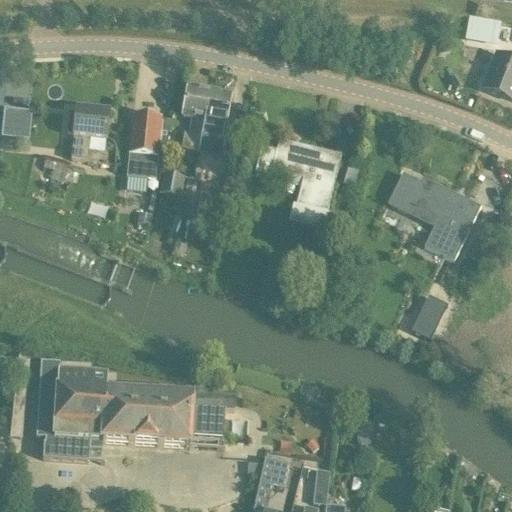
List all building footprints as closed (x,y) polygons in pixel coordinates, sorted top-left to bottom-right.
[(470,20),(466,43),(494,48),(498,25),(470,20)] [(511,64),(495,58),(482,92),(511,104),(511,64)] [(181,120),(191,122),(188,136),(184,135),(181,151),(198,154),(204,123),(209,93),(187,89),(181,120)] [(231,97),(209,93),(204,123),(198,154),(222,159),(227,126),(226,126),(231,97)] [(75,111),(74,125),(71,125),(67,126),(67,134),(69,137),(73,137),(70,162),(86,164),(89,141),(106,142),(108,115),(75,111)] [(3,112),(1,133),(7,133),(21,135),(30,130),(31,114),(3,112)] [(161,121),(133,118),(126,180),(154,183),(161,121)] [(302,181),(296,208),(292,207),(288,225),(325,234),(329,216),(326,216),(340,158),(278,143),(275,154),(260,150),(254,176),(270,180),(272,174),(302,181)] [(82,178),(83,171),(73,169),(71,175),(82,178)] [(183,180),(163,176),(159,196),(180,200),(183,180)] [(479,210),(422,182),(408,211),(436,225),(424,250),(453,264),(479,210)] [(221,222),(225,202),(201,196),(196,217),(221,222)] [(134,251),(157,257),(161,241),(138,235),(134,251)] [(422,327),(428,313),(414,307),(408,320),(422,327)] [(30,359),(18,357),(9,439),(21,440),(30,359)] [(92,369),(41,365),(41,377),(43,377),(42,390),(39,390),(39,392),(42,392),(41,405),(39,405),(39,407),(41,407),(40,420),(38,420),(38,421),(40,422),(39,435),(37,435),(36,441),(45,441),(45,446),(44,445),(43,461),(50,462),(50,460),(86,462),(87,451),(102,451),(102,445),(191,451),(191,445),(217,447),(217,452),(223,453),(224,446),(222,447),(224,414),(233,415),(234,399),(195,396),(195,398),(116,393),(118,377),(91,375),(92,369)] [(496,393),(506,380),(496,372),(486,385),(496,393)] [(266,461),(253,511),(267,511),(273,488),(284,490),(290,467),(266,461)] [(312,506),(326,508),(326,498),(328,477),(316,474),(312,506)] [(496,503),(506,506),(508,498),(498,496),(496,503)]
